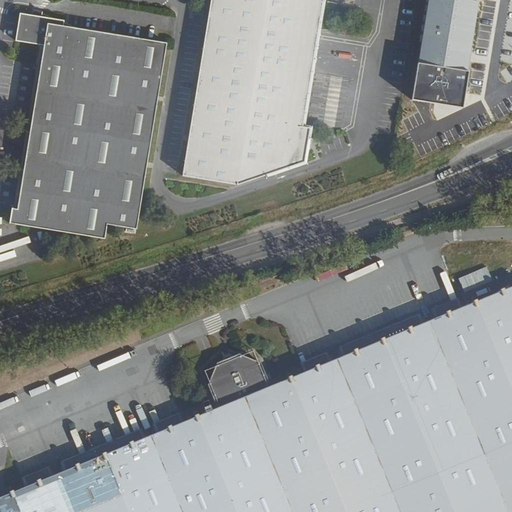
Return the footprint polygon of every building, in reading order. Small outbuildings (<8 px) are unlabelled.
[(215,0),(185,174),(239,183),(291,165),(306,160),(313,126),(306,124),(327,0),(215,0)] [(430,0),(422,61),(417,98),(467,105),(469,94),(473,64),(481,0),(430,0)] [(12,46),(31,49),(35,23),(16,20),(12,46)] [(35,23),(31,49),(39,50),(11,214),(5,213),(3,229),(99,245),(101,230),(130,235),(161,49),(59,32),(60,27),(35,23)] [(0,511),(511,511),(511,293),(466,312),(438,323),(427,328),(345,361),(335,365),(307,377),(275,390),(265,368),(245,358),(220,368),(213,388),(221,412),(188,426),(162,436),(149,441),(70,474),(57,480),(31,491),(0,503),(0,511)] [(435,313),(438,323),(466,312),(462,302),(435,313)] [(342,352),(345,361),(427,328),(423,318),(342,352)] [(303,368),(307,377),(335,365),(331,356),(303,368)] [(158,426),(162,436),(188,426),(184,416),(158,426)] [(67,465),(70,474),(149,441),(146,432),(67,465)] [(27,481),(31,491),(57,480),(54,470),(27,481)]
